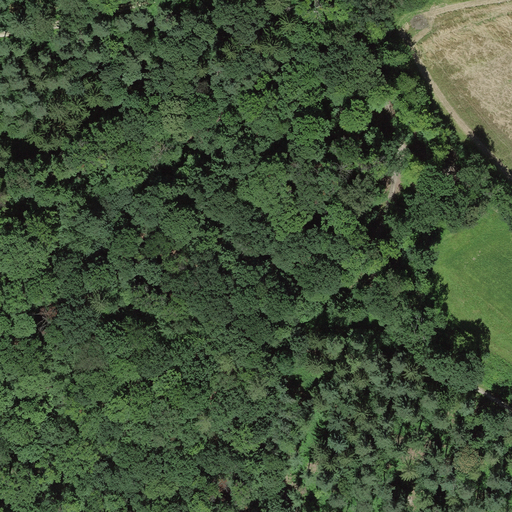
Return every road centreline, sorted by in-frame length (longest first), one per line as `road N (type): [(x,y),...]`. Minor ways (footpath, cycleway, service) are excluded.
road 1 (track): [(150,0),(73,23),(0,32)]
road 2 (track): [(511,207),(403,147)]
